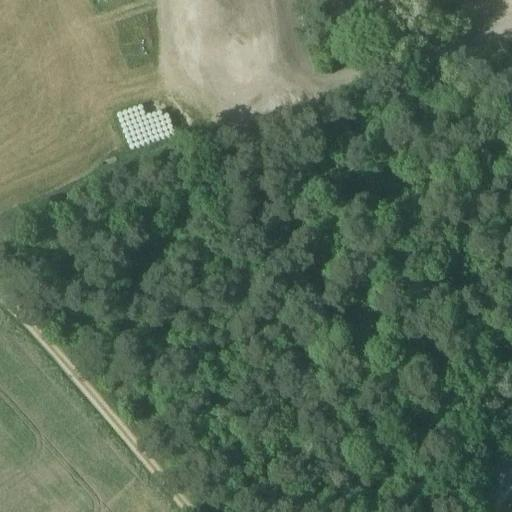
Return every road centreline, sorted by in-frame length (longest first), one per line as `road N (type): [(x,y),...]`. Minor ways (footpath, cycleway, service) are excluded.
road 1 (track): [(511,24),(402,57),(0,240)]
road 2 (track): [(174,511),(0,304)]
